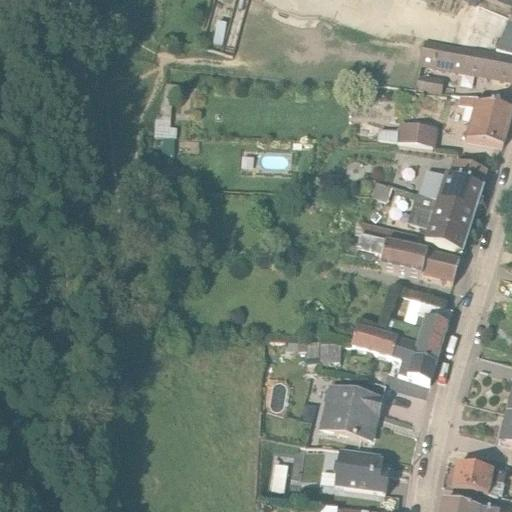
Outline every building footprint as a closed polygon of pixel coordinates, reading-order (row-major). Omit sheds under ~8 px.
[(511,0),(483,0),(511,11),(507,20),(511,22),(511,0)] [(496,53),(511,57),(511,22),(507,20),(469,3),(453,43),(465,48),(496,53)] [(511,60),(423,44),(420,65),(511,83),(511,60)] [(440,95),(443,80),(418,75),(415,91),(440,95)] [(153,140),(161,141),(173,142),(175,142),(176,130),(169,130),(172,98),(182,98),(182,88),(165,87),(159,119),(156,119),(156,123),(154,123),(153,140)] [(478,100),(459,96),(457,106),(465,108),(461,121),(469,123),(464,140),(502,148),(502,147),(503,147),(511,114),(511,111),(477,104),(478,100)] [(437,130),(398,124),(397,133),(378,131),(377,142),(396,144),(396,146),(434,150),(437,130)] [(173,142),(161,141),(160,157),(172,158),(173,142)] [(424,171),(416,196),(474,215),(482,190),(480,190),(486,172),(452,162),(446,178),(424,171)] [(183,171),(163,171),(162,193),(172,193),(172,196),(190,197),(190,193),(194,193),(194,178),(183,177),(183,171)] [(461,256),(474,215),(416,196),(406,226),(426,232),(423,243),(461,256)] [(416,237),(356,222),(352,237),(412,251),(416,237)] [(412,251),(352,237),(344,255),(345,256),(345,259),(439,283),(442,287),(445,285),(452,286),(459,262),(412,251)] [(387,318),(381,336),(396,340),(415,345),(412,358),(435,365),(451,312),(411,300),(404,323),(387,318)] [(356,329),(350,348),(391,361),(396,340),(381,336),(356,329)] [(415,345),(396,340),(391,361),(401,364),(397,376),(429,385),(435,365),(412,358),(415,345)] [(318,364),(318,346),(285,345),(284,353),(305,354),(305,365),(318,366),(318,364)] [(340,347),(318,346),(318,364),(339,365),(340,347)] [(327,389),(317,431),(367,443),(373,418),(377,419),(381,402),(327,389)] [(511,415),(506,414),(499,443),(511,446),(511,415)] [(379,458),(338,452),(335,477),(333,489),(384,497),(388,474),(377,473),(379,458)] [(505,473),(456,464),(451,488),(500,496),(505,473)] [(286,467),(274,465),(270,494),(282,496),(286,467)] [(319,487),(333,489),(335,477),(321,475),(319,487)] [(496,511),(441,502),(438,511),(496,511)]
